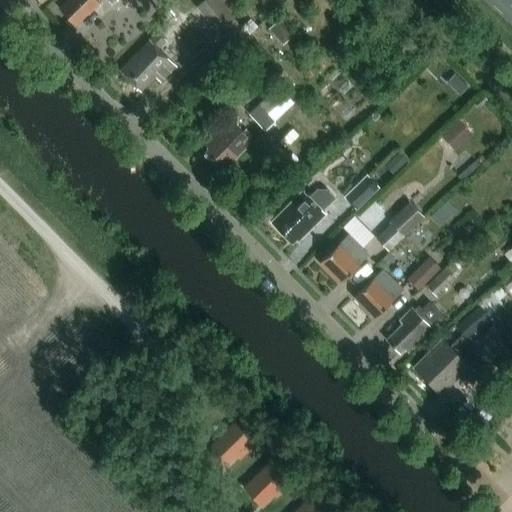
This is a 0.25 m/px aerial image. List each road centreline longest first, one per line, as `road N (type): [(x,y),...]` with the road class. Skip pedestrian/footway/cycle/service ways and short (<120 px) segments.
road 1 (tertiary): [(503,511),(2,0)]
road 2 (unclassified): [(190,511),(167,455),(150,346),(0,188)]
